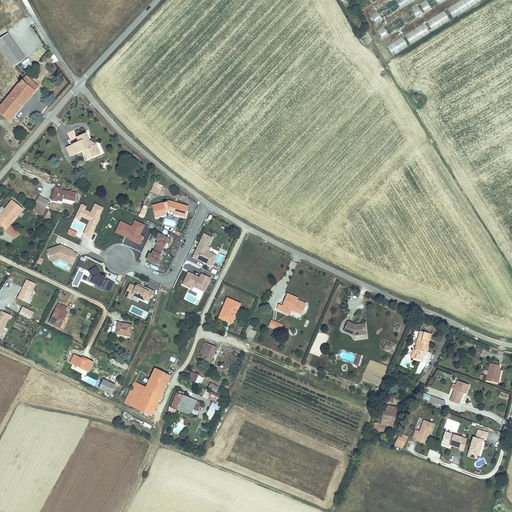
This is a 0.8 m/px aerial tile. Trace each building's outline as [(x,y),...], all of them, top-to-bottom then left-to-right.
[(390,0),(369,13),(375,22),(412,0),(390,0)] [(24,57),(8,34),(0,39),(0,45),(13,65),(24,57)] [(22,63),(26,70),(33,65),(28,58),(22,63)] [(27,73),(0,105),(0,109),(11,119),(39,84),(27,73)] [(76,143),(69,146),(73,155),(80,152),(83,159),(89,156),(91,159),(98,155),(94,147),(93,146),(92,148),(86,143),(87,142),(85,138),(83,139),(81,135),(74,138),(76,143)] [(73,155),(69,146),(63,149),(68,158),(73,155)] [(154,182),(150,191),(159,195),(163,186),(154,182)] [(73,201),(75,193),(70,192),(70,191),(68,190),(68,192),(59,190),(60,188),(53,187),(50,200),(55,201),(55,200),(60,201),(61,198),(73,201)] [(39,196),(36,203),(47,207),(50,201),(39,196)] [(0,227),(2,229),(14,213),(16,215),(22,208),(11,199),(2,212),(0,214),(0,227)] [(29,200),(24,206),(45,218),(50,210),(29,200)] [(171,200),(153,205),(155,216),(166,214),(166,211),(169,208),(175,209),(174,212),(185,214),(188,205),(171,200)] [(82,204),(76,217),(80,220),(81,216),(90,220),(84,233),(90,236),(104,208),(95,204),(91,212),(85,210),(86,206),(82,204)] [(4,231),(16,215),(14,213),(2,229),(4,231)] [(140,235),(144,225),(135,221),(131,228),(125,225),(123,229),(118,226),(115,232),(125,237),(127,236),(129,237),(130,239),(131,240),(139,244),(143,237),(140,235)] [(67,235),(75,238),(77,233),(69,229),(67,235)] [(214,237),(204,233),(193,257),(212,266),(217,255),(207,251),(214,237)] [(168,244),(171,240),(158,234),(155,240),(157,241),(156,244),(157,244),(155,248),(162,251),(166,243),(168,244)] [(62,245),(48,250),(53,262),(61,259),(73,265),(79,254),(62,245)] [(158,260),(162,251),(155,248),(153,251),(152,251),(151,254),(149,253),(146,260),(158,266),(160,261),(158,260)] [(81,257),(77,266),(81,268),(85,259),(81,257)] [(103,288),(109,291),(112,290),(116,283),(107,279),(107,281),(105,280),(107,276),(100,272),(101,271),(96,266),(89,271),(93,277),(91,281),(96,283),(95,287),(103,290),(103,288)] [(189,271),(183,284),(192,288),(194,286),(204,291),(211,278),(201,273),(199,276),(189,271)] [(27,279),(18,298),(27,302),(36,284),(27,279)] [(131,284),(125,296),(131,299),(133,295),(145,301),(146,300),(149,301),(154,291),(145,286),(145,288),(138,285),(137,286),(131,284)] [(305,303),(297,300),(296,301),(287,297),(283,305),(280,304),(279,304),(276,309),(288,314),(290,311),(301,315),(305,303)] [(228,298),(222,311),(235,316),(241,303),(228,298)] [(58,303),(50,321),(60,326),(66,312),(64,311),(66,306),(58,303)] [(23,307),(20,314),(30,319),(34,312),(23,307)] [(2,310),(0,313),(0,334),(2,335),(11,315),(2,310)] [(235,316),(222,311),(219,316),(232,322),(235,316)] [(119,321),(117,333),(131,335),(133,323),(119,321)] [(355,327),(356,325),(348,322),(344,332),(354,336),(354,339),(367,337),(367,334),(364,335),(363,327),(357,328),(355,327)] [(280,331),(283,325),(276,323),(274,329),(280,331)] [(357,325),(356,325),(355,327),(357,328),(363,327),(364,335),(367,334),(365,324),(357,325)] [(413,349),(411,358),(421,361),(423,351),(426,352),(431,334),(420,331),(415,349),(413,349)] [(200,352),(203,354),(208,343),(204,342),(200,352)] [(389,351),(392,344),(386,342),(384,349),(389,351)] [(208,343),(203,354),(202,357),(209,360),(213,351),(216,351),(217,347),(208,343)] [(473,355),(480,357),(484,348),(477,345),(473,355)] [(75,354),(72,361),(90,370),(95,361),(86,357),(85,359),(75,354)] [(498,383),(499,379),(497,378),(498,373),(497,372),(498,369),(499,369),(500,366),(490,363),(485,379),(498,383)] [(156,369),(149,382),(164,389),(171,375),(156,369)] [(191,373),(185,370),(183,376),(200,385),(203,378),(198,376),(199,374),(192,371),(191,373)] [(104,378),(100,387),(112,392),(116,383),(104,378)] [(449,400),(456,403),(462,392),(463,392),(466,393),(469,384),(457,379),(449,400)] [(135,395),(130,405),(134,407),(143,386),(135,382),(130,393),(135,395)] [(149,382),(146,388),(156,392),(153,397),(159,400),(164,389),(149,382)] [(143,386),(134,407),(136,408),(141,399),(146,388),(143,386)] [(141,399),(156,406),(159,400),(153,397),(156,392),(146,388),(141,399)] [(130,393),(125,403),(130,405),(135,395),(130,393)] [(178,409),(183,396),(177,393),(172,407),(178,409)] [(430,395),(428,401),(441,406),(444,400),(430,395)] [(172,407),(168,418),(180,423),(183,417),(188,419),(190,414),(194,416),(199,403),(183,396),(178,409),(172,407)] [(141,399),(136,408),(151,416),(156,406),(141,399)] [(212,403),(206,416),(212,418),(215,410),(218,412),(221,407),(212,403)] [(390,411),(391,407),(385,407),(382,424),(377,423),(375,430),(385,431),(387,425),(393,425),(394,420),(392,420),(393,412),(390,411)] [(412,436),(416,438),(417,437),(421,438),(420,441),(424,442),(426,436),(428,431),(429,432),(432,423),(423,420),(419,431),(415,430),(412,436)] [(478,455),(482,441),(484,441),(487,433),(477,430),(475,438),(473,438),(468,452),(477,454),(478,455)] [(399,432),(393,444),(401,447),(407,436),(399,432)] [(458,448),(461,438),(443,432),(440,443),(450,445),(458,448)]
